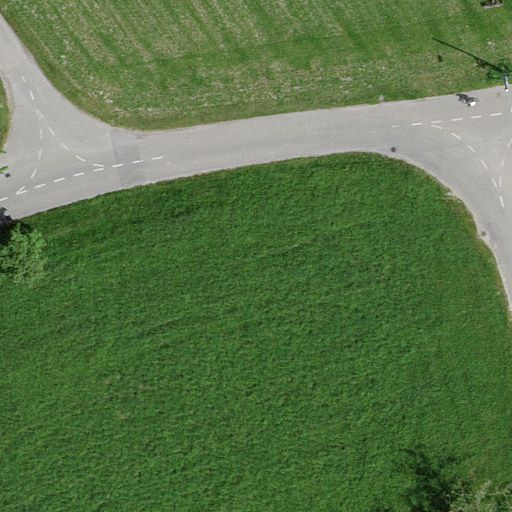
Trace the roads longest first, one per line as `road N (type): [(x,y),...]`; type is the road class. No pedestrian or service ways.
road 1 (unclassified): [(87,168),(331,132),(483,128)]
road 2 (unclassified): [(87,168),(0,46)]
